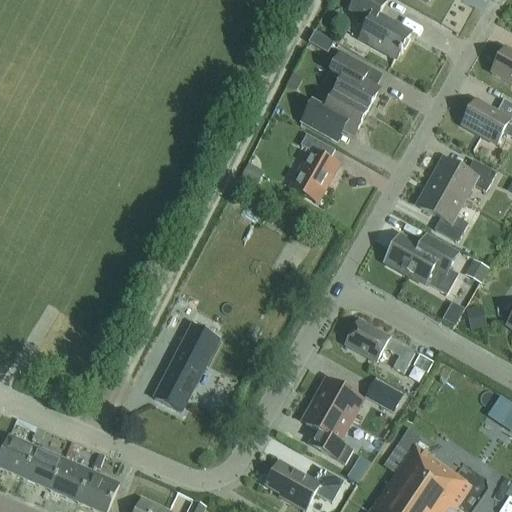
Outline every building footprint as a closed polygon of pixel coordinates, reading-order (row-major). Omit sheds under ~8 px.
[(360,42),(397,62),(412,36),(379,18),(387,4),(379,0),(357,0),(350,13),(370,24),(360,42)] [(511,87),(511,54),(506,51),(491,76),(511,87)] [(341,56),(331,74),(343,81),(334,98),(367,116),(380,92),(358,79),(364,68),(341,56)] [(313,107),(302,125),(325,138),(339,145),(345,134),(354,140),(367,116),(334,98),(325,114),(313,107)] [(511,106),(504,102),(497,116),(476,104),(462,128),(497,148),(509,128),(511,129),(511,106)] [(335,153),(307,138),(301,149),(312,154),(291,191),(318,205),(338,169),(329,164),(335,153)] [(473,188),(486,195),(496,177),(473,164),(468,175),(443,162),(430,185),(464,204),(473,188)] [(257,187),(264,174),(248,166),(241,179),(257,187)] [(435,233),(458,246),(468,228),(455,221),(464,204),(430,185),(417,209),(441,223),(435,233)] [(404,242),(390,267),(425,287),(426,285),(447,297),(456,279),(448,274),(457,257),(435,245),(429,256),(404,242)] [(472,263),(464,278),(480,286),(488,271),(472,263)] [(483,309),(466,312),(471,333),(487,329),(483,309)] [(205,313),(197,326),(211,334),(219,321),(205,313)] [(393,370),(404,376),(416,355),(405,350),(390,342),(390,341),(359,324),(345,348),(376,366),(385,351),(400,359),(393,370)] [(162,359),(174,364),(154,402),(181,416),(220,342),(193,328),(183,347),(172,341),(162,359)] [(419,357),(413,368),(427,376),(433,365),(419,357)] [(351,425),(364,403),(326,382),(314,404),(351,425)] [(379,384),(370,401),(394,414),(403,397),(379,384)] [(302,425),(316,433),(308,448),(344,467),(352,453),(339,446),(351,425),(314,404),(302,425)] [(37,430),(31,443),(38,446),(44,434),(37,430)] [(404,438),(383,469),(395,477),(416,446),(405,439),(404,438)] [(0,471),(23,482),(24,480),(37,451),(9,439),(0,459),(0,471)] [(455,511),(471,489),(424,456),(429,449),(418,442),(416,446),(395,477),(369,511),(455,511)] [(37,451),(24,480),(23,482),(50,494),(64,463),(37,451)] [(78,506),(91,475),(64,463),(50,494),(78,506)] [(290,506),(301,511),(306,511),(315,497),(332,507),(344,485),(321,472),(314,484),(279,465),(265,489),(291,503),(290,506)] [(353,470),(347,480),(358,487),(364,478),(365,477),(354,470),(353,470)] [(108,511),(119,487),(91,475),(78,506),(91,511),(108,511)] [(161,511),(142,502),(137,511),(161,511)]
